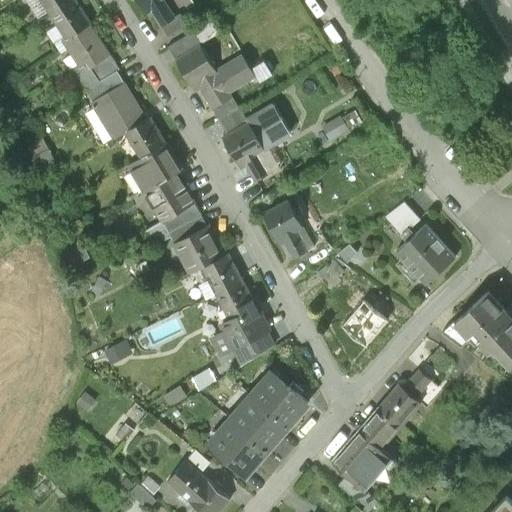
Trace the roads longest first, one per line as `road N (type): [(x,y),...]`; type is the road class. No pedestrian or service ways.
road 1 (residential): [(349,404),(107,0)]
road 2 (residential): [(325,0),(499,246)]
road 3 (residential): [(499,246),(349,404)]
road 4 (residential): [(349,404),(256,511)]
